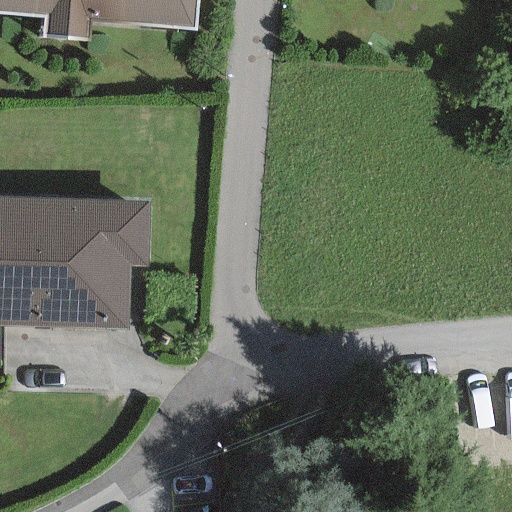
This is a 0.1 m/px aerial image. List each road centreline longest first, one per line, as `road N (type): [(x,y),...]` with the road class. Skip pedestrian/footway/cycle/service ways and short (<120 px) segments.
road 1 (residential): [(263,0),(247,390)]
road 2 (residential): [(247,390),(511,354)]
road 3 (residential): [(82,511),(114,498),(247,390)]
